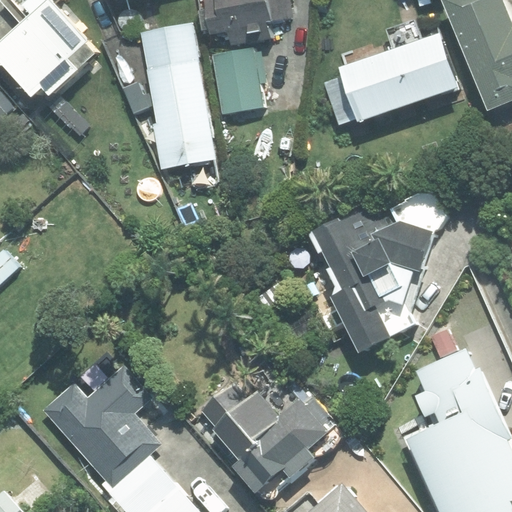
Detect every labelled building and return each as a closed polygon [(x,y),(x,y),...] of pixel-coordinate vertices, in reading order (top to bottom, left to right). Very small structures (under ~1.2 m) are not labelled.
[(6,61),(0,65),(0,72),(24,100),(33,93),(41,103),(54,92),(59,100),(108,59),(62,4),(66,0),(65,0),(9,0),(5,4),(30,33),(2,55),(6,61)] [(211,0),(214,15),(207,16),(211,35),(219,34),(220,39),(237,36),(240,49),(278,42),(275,26),(299,21),(294,0),(211,0)] [(511,110),(511,4),(510,0),(461,0),(452,4),(499,116),(511,110)] [(163,127),(159,128),(168,173),(222,163),(196,26),(146,35),(163,127)] [(349,73),(351,78),(329,86),(343,126),(366,118),(369,129),(470,93),(450,38),(349,73)] [(218,58),(227,117),(268,110),(258,52),(218,58)] [(56,112),(74,131),(76,128),(83,136),(92,127),(67,102),(56,112)] [(20,124),(16,127),(22,133),(31,125),(19,112),(13,117),(20,124)] [(339,269),(335,271),(344,289),(336,292),(361,350),(373,344),(374,345),(419,323),(411,307),(418,286),(409,266),(425,272),(440,230),(406,219),(389,226),(375,198),(343,215),(345,220),(317,233),(327,253),(330,251),(339,269)] [(276,224),(251,236),(263,261),(289,249),(276,224)] [(252,287),(263,303),(261,304),(271,317),(295,301),(284,286),(283,288),(272,273),(252,287)] [(290,323),(304,345),(326,330),(312,309),(290,323)] [(449,330),(433,338),(442,358),(459,350),(449,330)] [(452,433),(419,446),(448,511),(511,511),(511,419),(492,373),(486,375),(478,355),(426,377),(436,398),(427,402),(436,422),(445,418),(452,433)] [(138,415),(157,399),(129,368),(92,401),(79,386),(48,413),(111,483),(107,488),(128,511),(156,511),(182,489),(154,458),(167,447),(138,415)] [(291,388),(293,390),(275,405),(269,397),(257,408),(238,385),(205,413),(250,467),(243,472),(266,499),(294,475),(300,482),(323,463),(316,455),(337,436),(334,433),(341,427),(316,396),(313,399),(298,382),(291,388)] [(156,511),(202,511),(182,489),(156,511)] [(289,511),(371,511),(350,489),(325,511),(309,494),(289,511)] [(0,501),(0,511),(25,511),(9,493),(0,501)]
